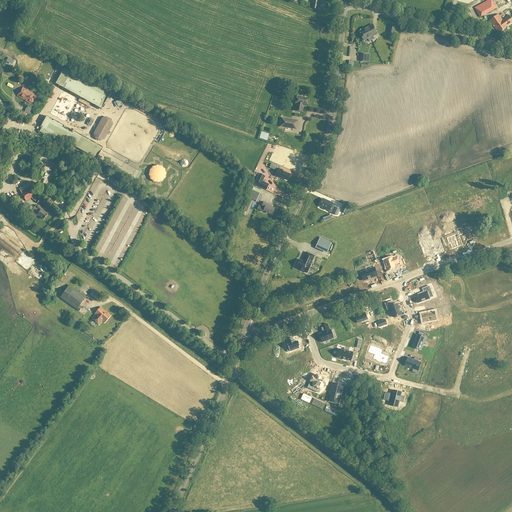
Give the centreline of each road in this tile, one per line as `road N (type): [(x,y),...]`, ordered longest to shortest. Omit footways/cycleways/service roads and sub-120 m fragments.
road 1 (tertiary): [(244,332),(331,127),(342,8)]
road 2 (unclassified): [(236,356),(82,251),(48,190)]
road 3 (tertiary): [(511,47),(365,7),(342,8)]
road 4 (unclassified): [(225,385),(111,299)]
road 5 (tertiary): [(171,511),(225,385)]
road 6 (residential): [(455,395),(479,312),(511,300)]
road 7 (residential): [(398,281),(511,240)]
